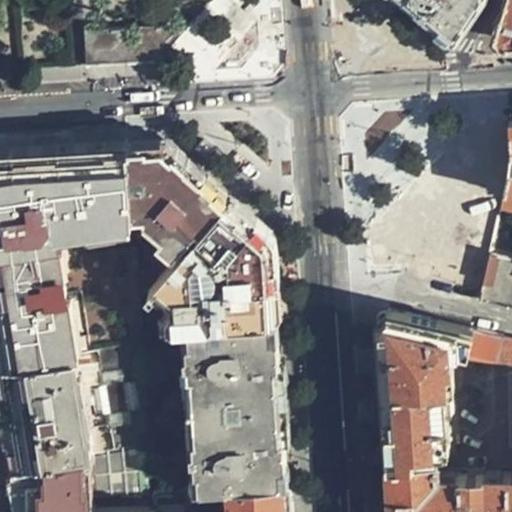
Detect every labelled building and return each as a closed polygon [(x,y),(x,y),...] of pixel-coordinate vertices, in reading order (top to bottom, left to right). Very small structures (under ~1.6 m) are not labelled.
[(410,0),(427,15),(451,34),(456,32),(477,0),(410,0)] [(511,0),(502,0),(493,31),(500,40),(511,39),(511,0)] [(85,30),(87,63),(159,58),(190,24),(85,30)] [(204,224),(231,194),(193,163),(163,137),(130,140),(135,210),(146,208),(146,213),(166,230),(162,234),(163,242),(171,248),(176,248),(200,223),(204,224)] [(135,210),(130,140),(0,149),(0,360),(144,337),(138,248),(135,210)] [(263,222),(231,194),(204,224),(148,285),(153,289),(157,285),(172,298),(174,305),(168,311),(168,321),(183,320),(280,313),(276,250),(275,239),(274,237),(273,234),(273,232),(271,230),(270,228),(269,226),(267,225),(265,223),(263,222)] [(511,256),(490,252),(482,289),(480,297),(511,304),(511,256)] [(381,381),(387,458),(437,456),(436,444),(442,445),(444,445),(446,443),(448,442),(449,440),(448,438),(446,391),(449,390),(449,385),(452,385),(450,346),(467,350),(473,326),(388,307),(377,315),(381,381)] [(282,347),(280,313),(183,320),(194,480),(231,477),(291,473),(289,449),(282,347)] [(502,332),(473,326),(467,350),(496,355),(502,332)] [(496,355),(495,361),(511,364),(511,334),(502,332),(496,355)] [(0,363),(8,412),(16,461),(151,440),(144,337),(0,360),(0,363)] [(156,511),(154,483),(151,440),(16,461),(24,511),(156,511)] [(387,473),(389,511),(511,511),(511,471),(485,472),(485,467),(473,468),(473,472),(437,472),(437,456),(387,458),(387,473)] [(293,511),(291,473),(231,477),(232,506),(238,511),(229,511),(230,511),(224,511),(293,511)] [(154,483),(156,511),(224,511),(230,511),(229,511),(238,511),(232,506),(231,477),(194,480),(154,483)]
